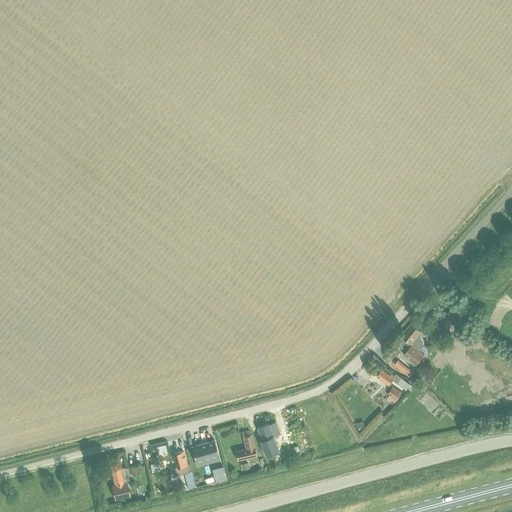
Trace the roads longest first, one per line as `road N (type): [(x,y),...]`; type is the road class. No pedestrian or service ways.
road 1 (unclassified): [(0,474),(332,384),(511,192)]
road 2 (residential): [(234,511),(511,440)]
